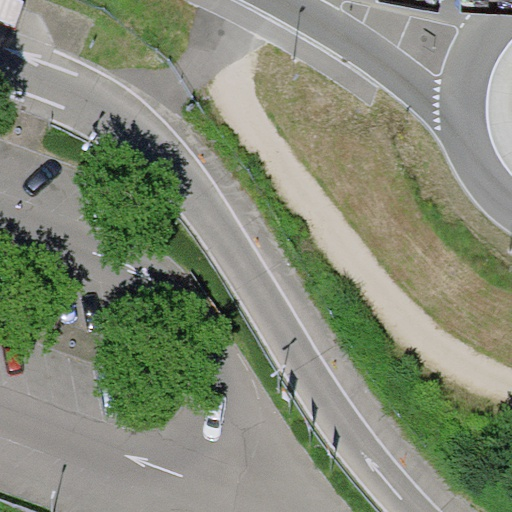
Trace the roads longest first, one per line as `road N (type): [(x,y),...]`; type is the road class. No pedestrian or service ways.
road 1 (primary): [(466,52),(455,112),(460,151),(477,186),(511,221)]
road 2 (primary): [(330,0),(466,52)]
